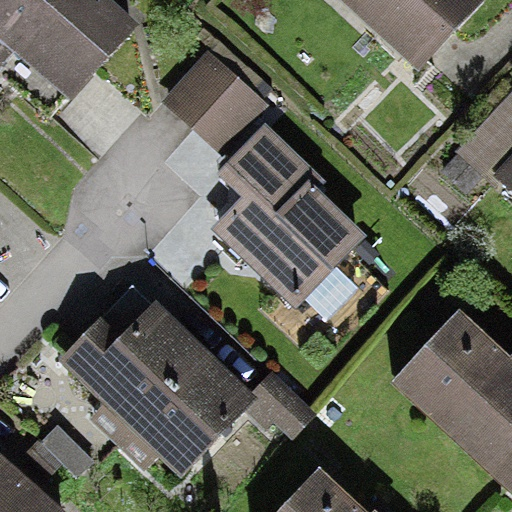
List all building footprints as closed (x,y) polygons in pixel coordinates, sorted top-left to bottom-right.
[(0,0),(0,73),(50,118),(130,29),(97,0),(0,0)] [(477,0),(370,0),(379,8),(370,18),(421,63),(477,0)] [(168,104),(194,128),(234,83),(208,60),(168,104)] [(259,105),(234,83),(194,128),(219,150),(259,105)] [(316,184),(263,135),(229,171),(243,183),(244,203),(218,230),(297,303),(356,240),(306,194),(316,184)] [(72,360),(138,424),(199,360),(149,315),(134,330),(114,311),(72,360)] [(511,359),(508,363),(457,315),(402,372),(511,476),(511,359)] [(245,404),(199,360),(138,424),(182,469),(243,408),(262,428),(272,419),(292,436),(313,414),(271,375),(245,404)] [(91,462),(57,427),(42,442),(76,477),(91,462)] [(49,511),(0,467),(0,511),(49,511)] [(360,511),(318,472),(279,511),(360,511)]
